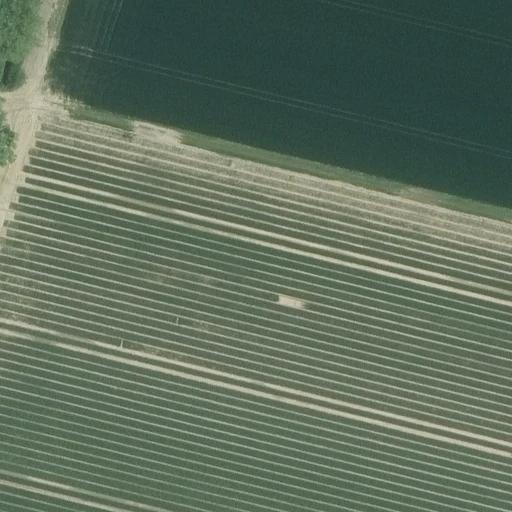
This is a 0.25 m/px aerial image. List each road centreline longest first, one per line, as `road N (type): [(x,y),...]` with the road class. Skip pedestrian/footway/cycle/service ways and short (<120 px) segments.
road 1 (track): [(0,98),(511,219)]
road 2 (track): [(0,194),(58,0)]
